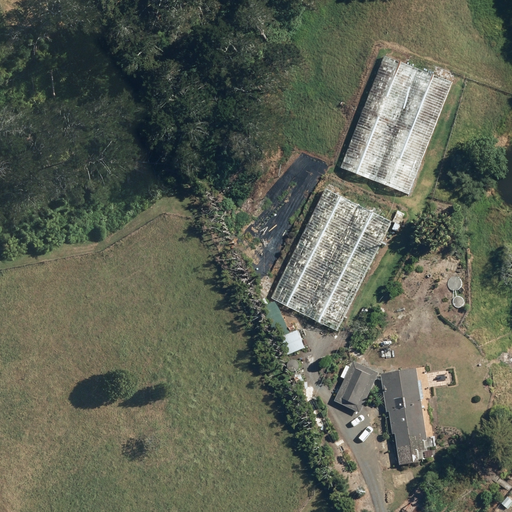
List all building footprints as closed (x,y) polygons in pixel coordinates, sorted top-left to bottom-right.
[(456,81),(386,54),(341,168),(412,196),(456,81)] [(408,213),(400,209),(394,222),(328,188),(272,299),(338,333),(391,229),(399,233),(408,213)] [(279,303),(262,311),(285,359),(309,347),(300,329),(293,333),(279,303)] [(341,377),(346,379),(335,403),(363,415),(381,373),(356,362),(353,367),(347,365),(341,377)] [(419,366),(382,369),(386,415),(392,414),(394,436),(398,435),(401,468),(428,466),(419,366)]
